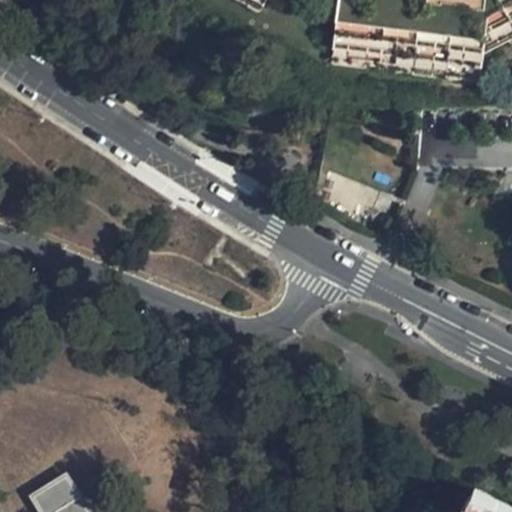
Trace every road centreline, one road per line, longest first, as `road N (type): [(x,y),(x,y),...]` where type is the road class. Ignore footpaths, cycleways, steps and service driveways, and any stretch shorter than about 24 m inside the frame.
road 1 (tertiary): [(329,258),(174,167),(0,49)]
road 2 (residential): [(0,234),(228,333),(275,332),(301,309),(329,258)]
road 3 (tertiary): [(511,357),(329,258)]
